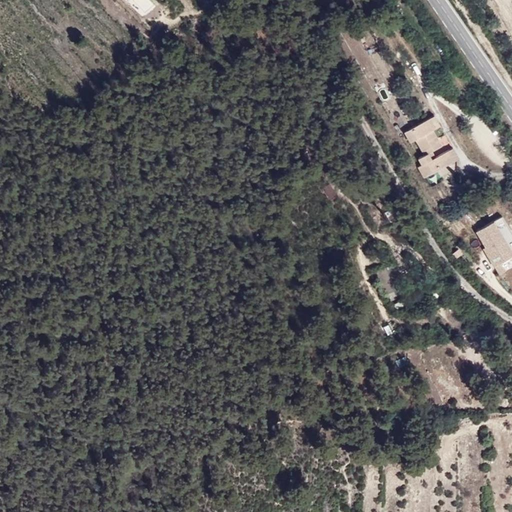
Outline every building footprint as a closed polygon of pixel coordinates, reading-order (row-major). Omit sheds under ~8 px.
[(446,134),(434,114),(428,117),(439,138),(446,134)] [(439,138),(428,117),(404,131),(410,142),(414,141),(422,156),(417,158),(426,178),(460,158),(454,147),(434,157),(432,153),(444,146),(439,138)] [(483,250),(498,275),(505,271),(501,264),(511,257),(511,233),(502,217),(476,234),(485,248),(483,250)] [(407,284),(395,261),(384,266),(389,278),(378,282),(383,293),(397,286),(399,288),(407,284)] [(397,330),(392,320),(383,325),(388,334),(397,330)]
